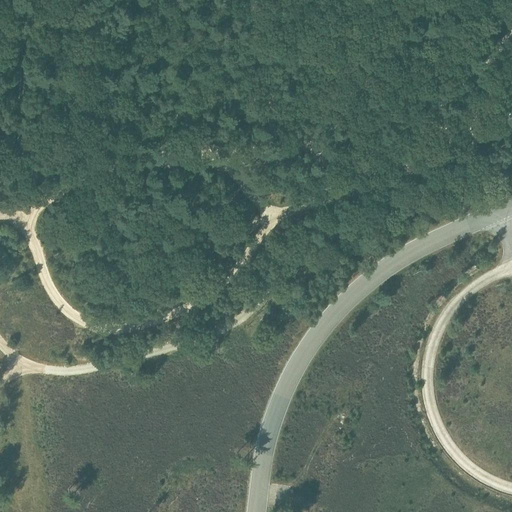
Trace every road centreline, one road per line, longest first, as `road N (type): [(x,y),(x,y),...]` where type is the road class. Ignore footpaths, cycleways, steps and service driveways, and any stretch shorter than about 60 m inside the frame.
road 1 (track): [(511,115),(368,180),(296,196),(232,276),(186,307),(131,327),(103,330),(75,320),(57,302),(32,237),(0,219)]
road 2 (track): [(0,345),(35,368),(80,370),(178,349),(240,319),(280,271)]
